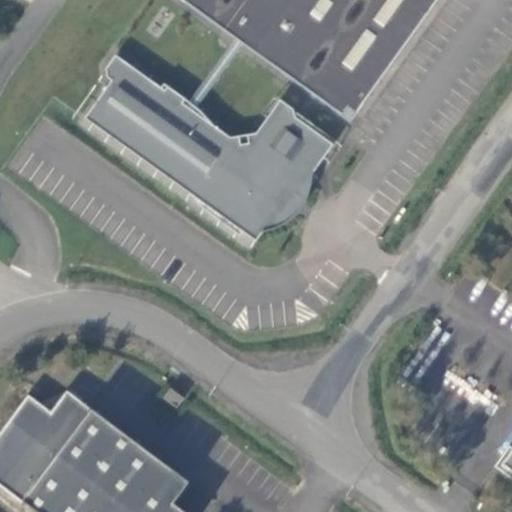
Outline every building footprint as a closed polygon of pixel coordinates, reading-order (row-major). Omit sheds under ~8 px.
[(356,112),(439,0),(184,0),(230,33),(246,44),(344,114),(349,105),(356,112)] [(246,44),(230,33),(185,96),(179,104),(193,113),(246,44)] [(83,119),(251,240),(287,189),(298,190),(331,144),(293,117),(283,103),(265,90),(239,126),(225,135),(223,138),(208,130),(210,125),(193,113),(179,104),(185,96),(165,83),(161,89),(113,55),(104,65),(103,79),(108,82),(83,119)] [(187,396),(173,386),(166,396),(179,406),(187,396)] [(71,395),(54,417),(32,400),(0,441),(0,487),(33,511),(181,511),(177,509),(193,488),(71,395)]
